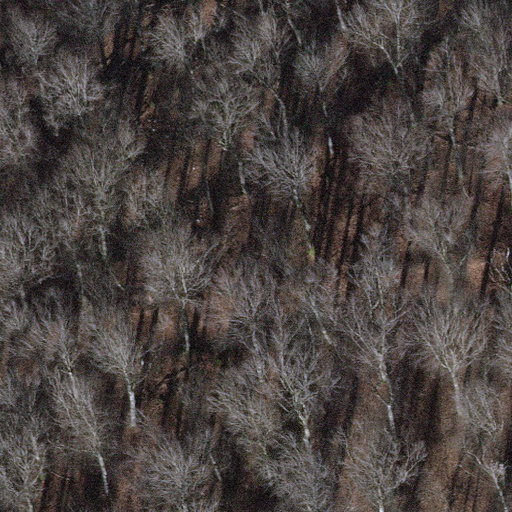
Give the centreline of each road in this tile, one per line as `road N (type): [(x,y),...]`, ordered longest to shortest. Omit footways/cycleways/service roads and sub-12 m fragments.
road 1 (track): [(0,277),(122,212),(448,0)]
road 2 (track): [(0,364),(336,293),(511,272)]
road 3 (track): [(0,64),(159,0)]
